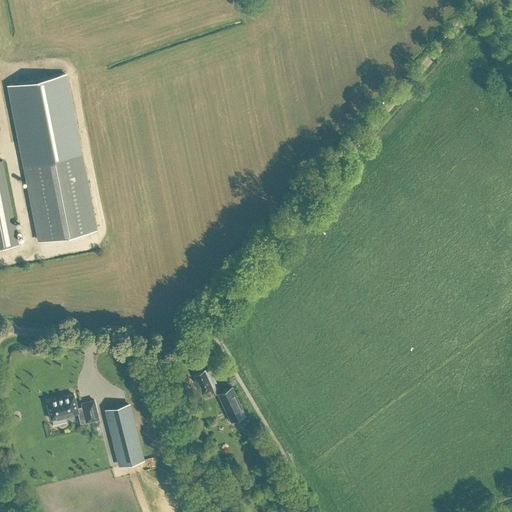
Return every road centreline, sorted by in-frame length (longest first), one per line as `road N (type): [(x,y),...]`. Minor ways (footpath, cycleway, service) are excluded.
road 1 (unclassified): [(204,317),(474,0)]
road 2 (unclassified): [(204,317),(172,338),(136,344),(0,327)]
